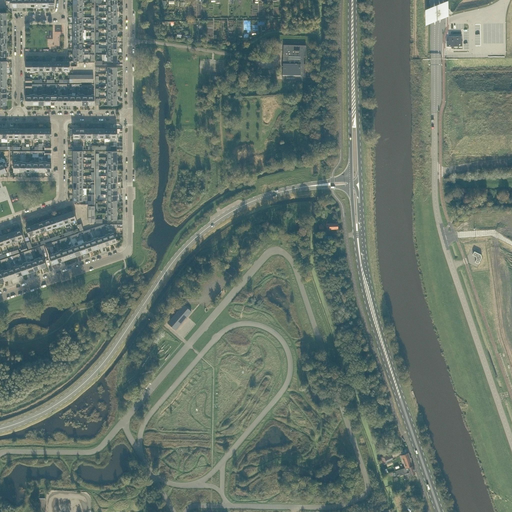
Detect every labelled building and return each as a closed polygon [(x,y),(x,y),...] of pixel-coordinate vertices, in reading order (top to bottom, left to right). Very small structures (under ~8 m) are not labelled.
[(449,0),(426,9),(426,25),(449,16),(449,0)] [(425,33),(425,22),(415,22),(415,28),(416,28),(416,32),(420,32),(420,33),(425,33)] [(449,36),(449,39),(449,41),(447,41),(447,46),(452,46),(452,48),(454,48),(454,46),(463,46),(463,40),(462,40),(462,36),(450,36),(449,36)] [(306,56),(306,45),(283,44),(282,80),(305,80),(306,64),(305,64),(305,63),(304,63),(304,56),(306,56)] [(511,87),(457,88),(457,140),(511,140),(511,87)] [(70,222),(76,220),(73,211),(67,213),(70,222)] [(70,222),(67,213),(65,213),(64,213),(62,213),(61,215),(64,224),(70,222)] [(59,226),(64,224),(61,215),(55,217),(59,226)] [(53,228),(59,226),(55,217),(50,219),(53,228)] [(47,230),(53,228),(50,219),(44,221),(47,230)] [(41,232),(47,230),(44,221),(38,223),(41,232)] [(35,234),(41,232),(38,223),(32,225),(35,234)] [(29,236),(35,234),(32,225),(26,227),(29,236)] [(17,240),(24,238),(20,229),(14,231),(17,240)] [(12,242),(17,240),(14,231),(9,233),(12,242)] [(6,244),(12,242),(9,233),(3,235),(6,244)] [(111,244),(117,242),(114,233),(108,235),(111,244)] [(105,246),(111,244),(108,235),(102,237),(105,246)] [(99,248),(105,246),(102,237),(96,239),(99,248)] [(99,248),(96,239),(90,241),(93,250),(99,248)] [(93,250),(90,241),(84,243),(88,252),(93,250)] [(82,254),(88,252),(84,243),(79,245),(82,254)] [(82,254),(79,245),(73,247),(76,256),(82,254)] [(70,258),(76,256),(73,247),(67,249),(70,258)] [(64,260),(70,258),(67,249),(61,251),(64,260)] [(58,262),(64,260),(61,251),(55,253),(58,262)] [(482,257),(481,254),(475,251),(473,255),(476,256),(477,259),(475,262),(479,263),(482,257)] [(52,264),(58,262),(55,253),(49,255),(52,264)] [(40,268),(46,266),(43,257),(37,259),(40,268)] [(35,270),(40,268),(37,259),(31,261),(35,270)] [(29,272),(35,270),(31,261),(26,263),(29,272)] [(23,274),(29,272),(26,263),(20,265),(23,274)] [(233,276),(237,271),(229,264),(224,269),(233,276)] [(17,276),(23,274),(20,265),(14,267),(17,276)] [(11,279),(17,276),(14,267),(8,269),(11,279)] [(5,281),(11,279),(8,269),(2,271),(5,281)] [(176,330),(191,311),(184,304),(168,323),(176,330)] [(392,457),(391,453),(390,452),(387,453),(388,454),(381,457),(384,464),(387,462),(385,460),(392,457)] [(412,465),(409,455),(408,452),(408,453),(401,455),(405,467),(412,465)] [(408,476),(415,473),(412,465),(396,471),(397,476),(407,473),(408,476)]
